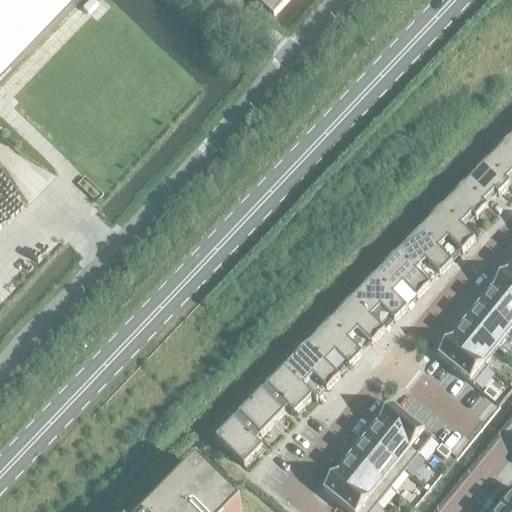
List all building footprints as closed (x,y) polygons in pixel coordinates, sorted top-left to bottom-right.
[(0,0),(0,86),(81,2),(79,0),(0,0)] [(254,0),(274,17),(289,0),(254,0)] [(511,144),(510,143),(487,166),(505,184),(511,176),(511,144)] [(487,166),(465,189),(483,206),(495,194),(499,197),(509,187),(505,184),(487,166)] [(465,189),(443,211),(460,229),(472,216),(476,220),(486,210),(483,206),(465,189)] [(460,229),(443,211),(420,234),(439,252),(448,242),(462,256),(475,243),(460,229)] [(420,234),(398,257),(416,275),(426,265),(440,279),(453,266),(439,252),(420,234)] [(416,275),(398,257),(375,280),(394,298),(403,288),(417,302),(430,289),(416,275)] [(511,278),(507,274),(493,291),(511,306),(511,278)] [(394,298),(375,280),(353,303),(371,321),(381,311),(395,325),(408,312),(394,298)] [(511,306),(493,291),(480,308),(511,333),(511,334),(511,335),(511,306)] [(371,321),(353,303),(330,326),(349,344),(358,334),(372,347),(385,334),(371,321)] [(480,308),(466,325),(498,350),(507,358),(511,351),(511,335),(511,334),(511,333),(480,308)] [(498,350),(466,325),(452,341),(484,367),(485,366),(498,350)] [(330,326),(308,348),(326,366),(336,357),(350,371),(363,357),(349,344),(330,326)] [(452,341),(438,359),(474,388),(489,369),(485,366),(484,367),(452,341)] [(295,362),(285,372),(303,390),(313,380),(327,393),(340,380),(326,366),(308,348),(295,362)] [(285,372),(267,390),(289,411),(295,417),(313,399),(303,390),(285,372)] [(489,389),(484,396),(493,403),(498,397),(489,389)] [(267,390),(235,422),(257,444),(285,416),(284,416),(289,411),(267,390)] [(393,408),(379,425),(418,457),(432,440),(394,409),(393,408)] [(235,422),(216,441),(245,469),(263,450),(257,444),(235,422)] [(379,425),(365,442),(404,474),(418,457),(379,425)] [(365,442),(352,459),(391,491),(404,474),(365,442)] [(451,455),(442,447),(441,447),(436,454),(446,461),(451,455)] [(352,459),(338,476),(377,508),(391,491),(352,459)] [(241,511),(242,511),(198,470),(156,511),(241,511)] [(338,476),(324,493),(346,511),(373,511),(377,508),(338,476)] [(511,511),(511,493),(509,498),(506,496),(497,507),(504,511),(511,511)]
